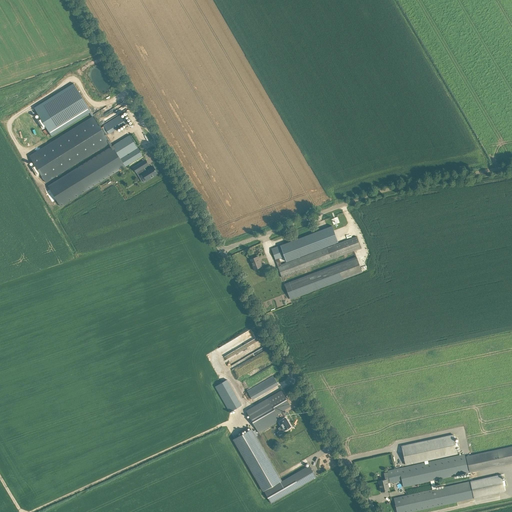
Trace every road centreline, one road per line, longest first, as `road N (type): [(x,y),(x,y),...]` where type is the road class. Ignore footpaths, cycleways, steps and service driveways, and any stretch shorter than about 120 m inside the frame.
road 1 (unclassified): [(221,250),(385,190),(511,166)]
road 2 (unclassified): [(373,511),(221,250)]
road 3 (unclassified): [(221,250),(75,0)]
